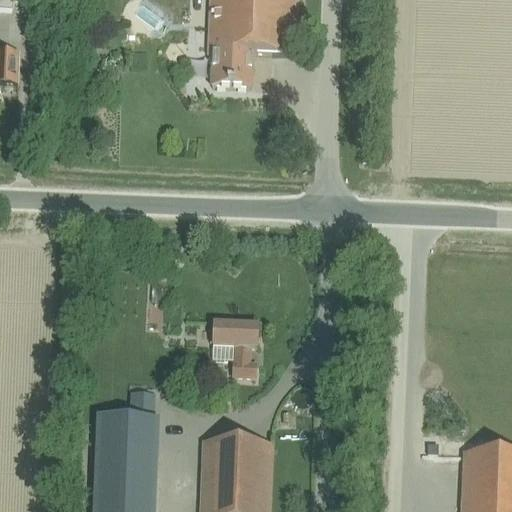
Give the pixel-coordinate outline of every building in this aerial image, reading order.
[(294,60),(296,0),(210,0),(208,61),(212,61),(211,92),(250,93),(251,58),(294,60)] [(0,88),(16,89),(17,58),(0,56),(0,88)] [(160,327),(161,290),(152,289),(150,327),(160,327)] [(248,353),(255,354),(256,330),(212,329),(211,364),(233,365),(232,383),(254,383),(255,369),(248,369),(248,353)] [(492,382),(508,383),(509,364),(511,363),(511,332),(483,332),(482,358),(493,358),(492,382)] [(95,443),(91,511),(154,511),(158,446),(157,446),(158,424),(153,424),(154,399),(130,398),(129,423),(96,421),(95,443)] [(269,511),(272,451),(202,448),(199,511),(269,511)] [(461,511),(511,511),(511,460),(463,458),(461,511)]
